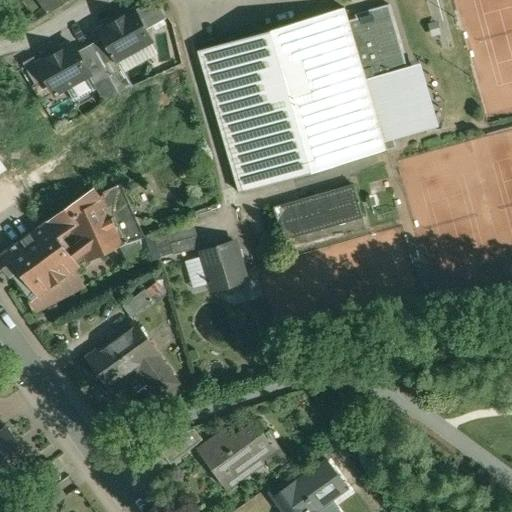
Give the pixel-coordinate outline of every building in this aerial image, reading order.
[(37,0),(48,16),(72,0),(37,0)] [(155,0),(136,11),(147,31),(167,20),(155,0)] [(391,5),(357,14),(358,19),(350,21),(388,150),(388,151),(398,148),(392,129),(424,120),(391,5)] [(346,8),(200,50),(241,193),(388,150),(350,21),(346,8)] [(136,11),(101,30),(105,38),(118,60),(153,41),(147,31),(136,11)] [(105,38),(93,45),(106,67),(118,60),(105,38)] [(74,45),(39,64),(56,94),(90,75),(91,74),(79,52),(74,45)] [(106,67),(93,45),(79,52),(91,74),(90,75),(95,84),(110,77),(106,67)] [(120,95),(110,77),(95,84),(105,103),(120,95)] [(102,202),(69,217),(70,219),(71,219),(71,222),(59,230),(52,220),(50,222),(40,229),(2,256),(1,256),(0,257),(2,259),(0,259),(0,260),(10,275),(12,273),(32,300),(31,302),(36,311),(36,313),(79,291),(73,280),(68,275),(89,260),(90,262),(92,261),(92,260),(122,246),(122,247),(125,246),(132,264),(146,256),(141,239),(142,238),(142,237),(120,187),(120,186),(106,193),(107,195),(101,198),(99,199),(102,202)] [(354,187),(276,209),(280,224),(296,220),(300,236),(344,222),(341,208),(359,203),(354,187)] [(94,191),(52,220),(59,230),(71,222),(71,219),(70,219),(69,217),(102,202),(99,199),(94,191)] [(196,224),(169,232),(175,255),(202,247),(196,224)] [(142,238),(141,239),(146,256),(148,262),(161,258),(154,234),(142,238)] [(236,242),(204,251),(215,290),(248,280),(236,242)] [(146,289),(124,306),(131,316),(154,300),(146,289)] [(137,323),(89,358),(110,388),(140,367),(153,385),(169,374),(176,382),(177,380),(153,349),(155,347),(137,323)] [(231,428),(200,451),(224,483),(239,472),(236,467),(250,456),(258,467),(267,460),(272,468),(287,457),(274,438),(275,437),(270,431),(269,431),(262,420),(238,438),(231,428)] [(9,428),(0,434),(0,484),(32,460),(9,428)] [(195,429),(179,435),(162,447),(172,462),(203,440),(195,429)] [(328,461),(298,483),(295,480),(273,496),(285,511),(318,511),(342,493),(333,481),(339,476),(328,461)] [(53,464),(42,471),(53,485),(63,477),(53,464)] [(47,509),(66,496),(58,485),(39,498),(47,509)] [(38,496),(18,509),(20,511),(49,511),(47,509),(39,498),(38,496)]
